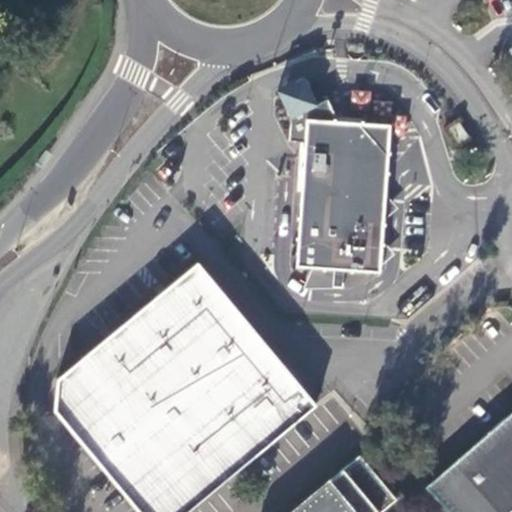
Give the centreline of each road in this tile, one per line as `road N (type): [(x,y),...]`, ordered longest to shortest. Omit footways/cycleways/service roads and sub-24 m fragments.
road 1 (tertiary): [(0,284),(75,225),(172,102),(230,51)]
road 2 (tertiary): [(151,5),(127,95),(67,178),(0,247)]
road 3 (unclassified): [(292,24),(365,24),(408,41),(458,82),(511,175)]
road 4 (unclassified): [(511,110),(461,53),(370,0)]
